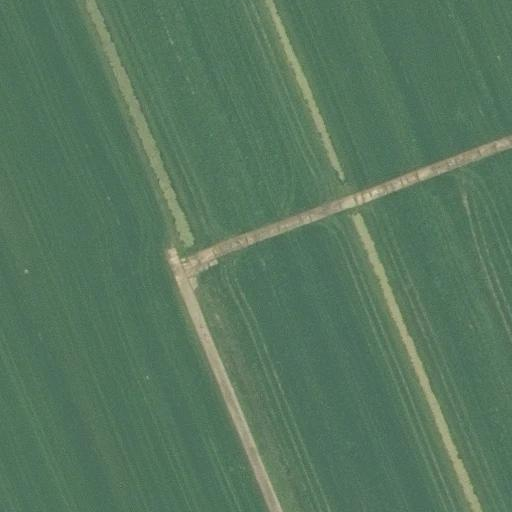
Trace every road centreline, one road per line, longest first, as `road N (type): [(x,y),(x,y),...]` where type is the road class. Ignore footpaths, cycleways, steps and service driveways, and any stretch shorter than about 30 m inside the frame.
road 1 (track): [(175,265),(511,140)]
road 2 (track): [(274,511),(169,249)]
